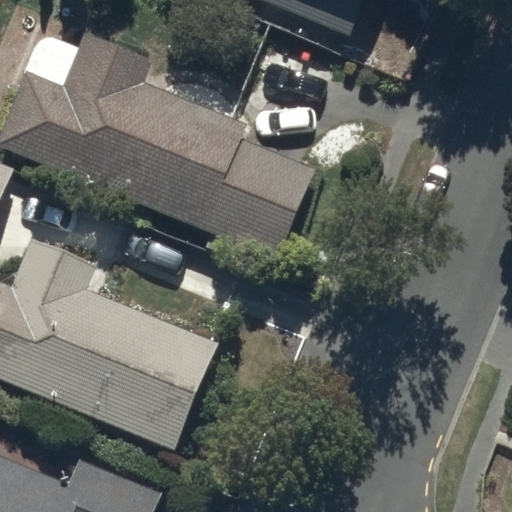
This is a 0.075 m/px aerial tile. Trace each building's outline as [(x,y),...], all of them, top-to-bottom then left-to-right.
[(269,0),(348,32),(360,0),(269,0)] [(0,138),(0,145),(276,258),(315,169),(243,137),(250,124),(148,85),(154,63),(88,35),(66,83),(29,71),(0,138)] [(0,195),(11,171),(0,165),(0,195)] [(0,376),(173,445),(214,342),(87,291),(98,265),(29,238),(12,280),(0,275),(0,376)] [(69,488),(0,461),(0,511),(154,511),(161,496),(78,463),(69,488)]
